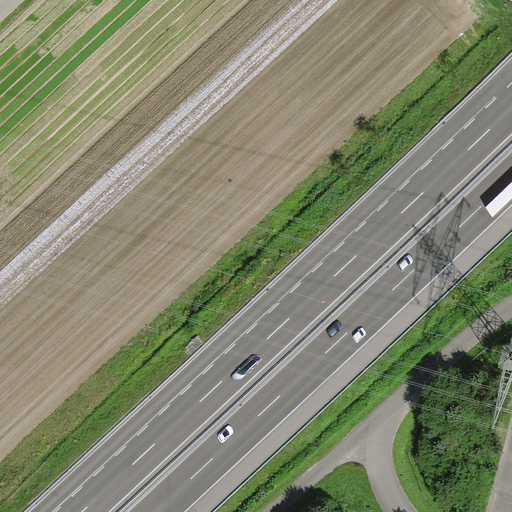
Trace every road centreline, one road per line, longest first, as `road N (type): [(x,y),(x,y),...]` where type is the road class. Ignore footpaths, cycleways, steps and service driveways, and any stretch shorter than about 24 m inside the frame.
road 1 (motorway): [(511,108),(81,511)]
road 2 (motorway): [(155,511),(511,177)]
road 3 (unclassified): [(511,307),(277,511)]
